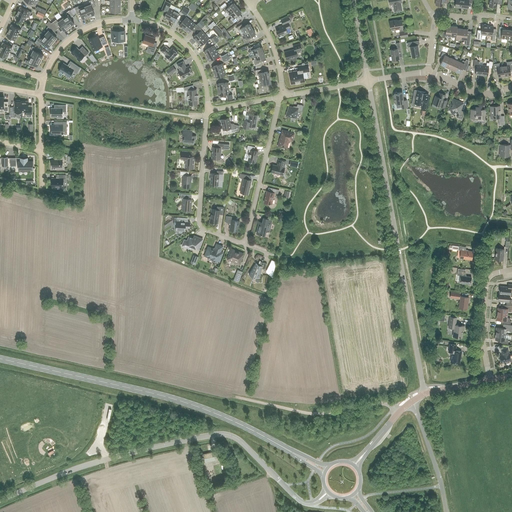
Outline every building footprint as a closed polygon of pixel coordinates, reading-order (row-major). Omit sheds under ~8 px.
[(84,4),(89,18),(93,16),(92,15),(94,14),(92,8),(95,6),(92,0),(91,0),(89,1),(89,2),(84,4)] [(402,11),(400,3),(402,3),(401,0),(388,0),(389,5),(393,4),(394,12),(402,11)] [(472,3),(472,0),(468,0),(467,0),(455,0),(455,7),(468,9),(468,3),(472,3)] [(169,20),(174,10),(169,8),(171,4),(165,1),(162,7),(161,10),(166,13),(164,17),(169,20)] [(191,3),(188,7),(194,11),(197,7),(191,3)] [(229,14),(237,8),(233,3),(228,7),(226,5),(222,9),(225,13),(227,11),(229,14)] [(89,18),(84,4),(78,6),(74,8),(77,14),(80,12),(83,19),(85,18),(85,19),(89,18)] [(27,17),(28,18),(31,12),(20,7),(18,12),(27,17)] [(234,23),(238,19),(239,20),(242,18),(239,14),(241,12),(237,8),(229,14),(232,17),(229,20),(229,21),(231,24),(232,24),(234,23)] [(61,16),(70,28),(73,26),(72,25),(74,23),(70,18),(73,15),(70,10),(66,13),(67,14),(62,17),(62,16),(61,16)] [(179,13),(174,10),(169,20),(174,23),(179,13)] [(15,18),(24,22),(27,17),(18,12),(15,18)] [(70,28),(61,16),(56,20),(53,22),(57,27),(60,25),(64,31),(66,29),(66,30),(70,28)] [(184,29),(190,21),(186,17),(179,26),(184,29)] [(288,23),(290,22),(291,20),(290,17),(288,17),(280,20),(282,25),(278,27),(279,30),(276,31),(279,39),(283,37),(282,36),(288,33),(286,29),(290,28),(288,23)] [(400,38),(408,37),(407,31),(403,31),(402,28),(403,28),(401,20),(394,21),(394,20),(389,21),(391,31),(399,29),(400,32),(399,32),(400,38)] [(190,21),(184,29),(188,33),(195,25),(190,21)] [(241,35),(243,34),(252,29),(249,23),(243,27),(242,24),(237,27),(241,35)] [(9,30),(18,35),(21,29),(12,25),(9,30)] [(450,36),(451,26),(446,25),(445,32),(442,31),(442,38),(445,38),(445,36),(450,36)] [(486,35),(488,26),(482,25),(481,33),(478,33),(477,39),(480,39),(481,35),(486,35)] [(212,29),(218,36),(222,33),(216,26),(212,29)] [(488,26),(486,35),(492,36),(492,41),(495,41),(495,35),(492,34),(493,26),(488,26)] [(57,40),(56,40),(57,38),(52,33),(54,31),(49,27),(47,29),(49,31),(45,36),(54,43),(57,40)] [(507,39),(508,30),(502,29),(502,27),(499,27),(498,39),(501,39),(507,39)] [(252,29),(243,34),(245,38),(243,39),(246,43),(251,40),(250,37),(255,34),(252,29)] [(462,29),(461,39),(466,40),(465,45),(469,46),(470,36),(467,36),(468,30),(462,29)] [(6,36),(15,40),(18,35),(9,30),(6,36)] [(196,42),(205,35),(201,30),(193,37),(196,42)] [(125,41),(125,31),(112,31),(112,41),(125,41)] [(153,55),(155,51),(155,49),(152,48),(155,39),(145,35),(142,43),(148,45),(147,49),(151,50),(150,54),(153,55)] [(205,35),(196,42),(200,46),(209,39),(205,35)] [(49,47),(51,46),(54,43),(45,36),(41,40),(39,38),(37,41),(35,43),(40,47),(42,45),(44,43),(49,47)] [(98,38),(97,36),(89,39),(93,50),(102,47),(102,46),(107,43),(104,36),(98,38)] [(418,44),(419,44),(419,41),(407,43),(408,47),(410,47),(412,57),(419,56),(418,46),(419,46),(418,44)] [(0,48),(9,53),(12,47),(3,43),(0,48)] [(390,50),(392,61),(399,59),(397,51),(401,50),(399,43),(396,43),(397,49),(390,50)] [(296,61),(295,57),(297,57),(296,51),(301,50),(299,44),(293,46),(294,50),(284,52),(287,60),(288,59),(289,63),(296,61)] [(171,61),(178,53),(172,48),(170,50),(165,45),(160,50),(166,55),(165,56),(171,61)] [(89,53),(82,46),(79,50),(77,48),(71,53),(79,61),(84,56),(85,56),(89,53)] [(207,56),(216,51),(213,46),(204,51),(207,56)] [(253,56),(263,52),(261,47),(255,49),(254,46),(248,48),(250,53),(252,52),(253,56)] [(44,58),(43,57),(44,55),(37,52),(39,49),(33,47),(32,49),(34,51),(31,56),(42,61),(44,58)] [(0,48),(0,55),(7,58),(9,53),(0,48)] [(216,51),(207,56),(209,61),(219,56),(216,51)] [(263,52),(253,56),(255,60),(253,60),(254,65),(255,65),(260,63),(259,60),(265,58),(263,52)] [(440,65),(445,67),(449,57),(444,55),(445,53),(442,52),(440,58),(442,59),(440,65)] [(38,66),(39,64),(40,65),(42,61),(31,56),(29,62),(26,60),(25,63),(31,66),(32,63),(38,66)] [(450,69),(454,60),(449,57),(445,67),(450,69)] [(450,69),(455,71),(459,62),(457,61),(458,58),(456,57),(454,60),(450,69)] [(461,63),(459,62),(455,71),(460,73),(462,69),(465,71),(468,64),(468,61),(466,60),(465,62),(462,61),(461,63)] [(481,75),(483,65),(479,65),(479,62),(477,62),(477,60),(474,60),(473,66),(476,66),(475,75),(481,75)] [(483,65),(481,75),(488,76),(488,68),(491,68),(492,62),(489,61),(489,63),(487,63),(486,66),(483,65)] [(503,66),(504,76),(511,76),(510,69),(511,68),(511,61),(506,62),(507,66),(503,66)] [(181,79),(192,74),(189,66),(186,68),(183,62),(177,64),(180,70),(178,71),(181,79)] [(72,72),(76,74),(80,68),(72,63),(71,64),(69,67),(63,63),(58,71),(69,77),(72,72)] [(214,72),(224,69),(222,63),(212,67),(214,72)] [(504,76),(503,66),(499,67),(499,63),(494,64),(493,66),(494,71),(497,70),(498,77),(504,76)] [(303,72),(309,71),(307,64),(299,66),(299,70),(289,72),(291,84),(292,84),(304,82),(303,72)] [(173,66),(166,71),(169,75),(176,70),(173,66)] [(224,69),(214,72),(216,78),(226,75),(224,69)] [(259,79),(270,78),(269,71),(262,73),(262,69),(256,70),(257,76),(259,75),(259,79)] [(270,78),(259,79),(260,83),(258,83),(259,89),(257,89),(257,92),(265,91),(265,88),(265,85),(271,84),(270,78)] [(197,99),(198,99),(198,98),(198,97),(197,96),(197,95),(197,89),(194,89),(193,85),(184,88),(184,91),(188,90),(188,95),(187,97),(187,98),(188,99),(188,100),(189,105),(198,105),(197,99)] [(426,109),(428,95),(425,95),(425,92),(414,90),(412,103),(423,105),(422,108),(426,109)] [(396,108),(401,107),(403,108),(407,108),(406,100),(402,101),(402,98),(402,97),(402,92),(397,93),(396,92),(393,96),(394,103),(395,103),(396,108)] [(444,108),(446,101),(443,100),(443,99),(444,99),(445,95),(440,93),(438,97),(435,96),(433,104),(441,106),(441,107),(444,108)] [(4,97),(0,97),(0,109),(4,110),(4,107),(8,107),(8,103),(4,103),(4,97)] [(462,120),(465,112),(460,110),(463,103),(452,99),(449,110),(459,113),(457,118),(462,120)] [(15,107),(10,107),(10,117),(15,117),(17,112),(21,112),(21,101),(20,101),(20,100),(16,100),(16,101),(15,101),(15,107)] [(28,101),(21,101),(21,112),(25,112),(25,114),(32,114),(32,105),(28,105),(28,101)] [(301,112),(303,106),(297,104),(296,108),(288,106),(287,112),(286,112),(285,116),(290,117),(296,118),(297,111),(301,112)] [(61,117),(63,117),(63,112),(66,112),(66,105),(54,105),(54,108),(51,108),(51,117),(57,117),(57,118),(61,118),(61,117)] [(499,125),(504,125),(504,116),(500,116),(500,106),(490,106),(490,118),(495,118),(495,117),(498,117),(499,125)] [(481,108),(479,108),(475,107),(475,110),(470,109),(470,119),(477,119),(477,121),(475,121),(475,122),(484,122),(484,121),(484,110),(481,110),(481,108)] [(249,114),(249,116),(248,122),(244,121),(243,128),(249,129),(249,126),(255,127),(257,115),(249,114)] [(231,133),(235,132),(234,124),(230,125),(229,118),(221,120),(223,130),(231,129),(231,133)] [(55,134),(55,135),(58,135),(63,135),(63,134),(63,133),(63,132),(67,132),(67,127),(68,127),(68,126),(67,126),(67,122),(54,122),(55,122),(55,126),(50,126),(50,127),(51,127),(51,134),(55,134)] [(194,144),(194,139),(196,139),(196,136),(192,135),(193,130),(182,130),(182,135),(184,135),(184,138),(183,138),(183,143),(188,143),(188,144),(194,144)] [(292,141),(294,133),(282,131),(280,140),(278,146),(283,147),(287,148),(289,140),(292,141)] [(509,149),(510,149),(511,149),(511,139),(510,139),(510,145),(500,145),(500,156),(508,157),(509,149)] [(221,149),(224,149),(229,149),(229,144),(225,144),(219,144),(218,148),(213,147),(212,158),(215,159),(216,160),(217,159),(220,159),(221,149)] [(255,163),(258,152),(254,151),(255,147),(248,145),(247,149),(249,150),(248,153),(249,154),(248,161),(255,163)] [(194,169),(194,156),(190,156),(190,152),(182,151),(181,160),(185,160),(185,163),(184,163),(184,168),(194,169)] [(51,159),(51,168),(56,168),(56,170),(63,170),(63,156),(54,156),(54,159),(51,159)] [(28,161),(28,158),(20,158),(20,161),(18,161),(18,171),(33,171),(33,161),(28,161)] [(284,167),(285,161),(279,159),(277,166),(273,165),(271,173),(283,175),(284,168),(284,167)] [(190,188),(191,176),(187,175),(187,172),(180,171),(180,175),(183,175),(182,187),(185,187),(186,189),(187,188),(190,188)] [(223,174),(223,171),(217,171),(217,174),(211,173),(210,185),(218,186),(219,174),(223,174)] [(248,194),(251,180),(246,179),(247,175),(240,173),(239,177),(243,178),(240,193),(248,194)] [(57,175),(57,177),(56,179),(52,179),(52,187),(63,187),(63,179),(65,179),(65,175),(57,175)] [(278,194),(279,190),(272,188),(271,192),(267,191),(264,202),(272,204),(274,193),(278,194)] [(191,211),(192,199),(187,199),(188,194),(181,194),(180,198),(183,198),(182,210),(191,211)] [(217,206),(217,208),(216,210),(212,209),(209,222),(217,223),(219,214),(223,214),(224,208),(217,206)] [(232,217),(229,216),(228,224),(230,225),(230,230),(237,231),(239,221),(231,220),(232,217)] [(183,218),(177,217),(174,217),(173,224),(176,225),(176,230),(185,231),(185,228),(189,228),(190,222),(183,222),(183,218)] [(269,232),(272,219),(263,217),(262,224),(259,224),(256,234),(265,236),(266,231),(269,232)] [(193,236),(192,238),(189,237),(187,241),(184,240),(182,246),(192,250),(193,247),(199,249),(202,239),(193,236)] [(220,252),(223,246),(216,244),(215,248),(215,249),(213,250),(213,249),(208,248),(207,252),(206,251),(204,256),(209,258),(208,259),(210,260),(216,262),(217,260),(219,261),(222,253),(220,252)] [(473,252),(465,251),(466,247),(459,246),(458,250),(461,250),(461,251),(458,250),(457,257),(460,258),(471,260),(473,252)] [(503,260),(504,249),(496,249),(495,260),(503,260)] [(241,258),(242,254),(232,250),(228,259),(232,261),(232,262),(238,264),(239,261),(240,261),(242,258),(241,258)] [(272,278),(276,262),(271,260),(265,271),(272,278)] [(265,270),(267,263),(261,262),(259,266),(258,265),(258,264),(256,263),(249,274),(252,278),(253,276),(255,276),(254,277),(260,277),(261,269),(265,270)] [(470,286),(471,277),(466,276),(465,270),(458,269),(457,272),(457,275),(460,276),(459,283),(470,284),(470,286)] [(238,282),(242,272),(237,270),(233,280),(238,282)] [(500,294),(509,295),(510,295),(511,289),(511,284),(508,284),(508,287),(500,287),(500,294)] [(467,309),(468,297),(459,296),(460,293),(451,292),(450,297),(460,299),(459,308),(467,309)] [(509,295),(500,294),(499,294),(498,301),(506,302),(506,304),(511,304),(511,300),(509,300),(509,295)] [(511,312),(511,306),(504,305),(504,308),(499,308),(498,308),(497,314),(507,315),(507,312),(511,312)] [(507,315),(497,314),(497,320),(503,320),(503,323),(510,324),(511,321),(509,321),(510,318),(507,318),(507,315)] [(450,317),(449,322),(448,328),(455,328),(454,337),(462,338),(463,330),(464,330),(465,326),(456,325),(456,323),(457,318),(450,317)] [(495,334),(506,335),(506,331),(511,331),(511,325),(503,324),(502,328),(496,328),(495,334)] [(508,344),(508,338),(508,335),(506,335),(495,334),(495,340),(501,340),(501,343),(508,344)] [(461,356),(461,351),(455,351),(456,345),(449,344),(448,352),(452,353),(451,362),(459,363),(460,356),(461,356)] [(501,363),(511,361),(509,354),(508,348),(501,349),(502,354),(502,353),(503,355),(499,356),(501,363)]
